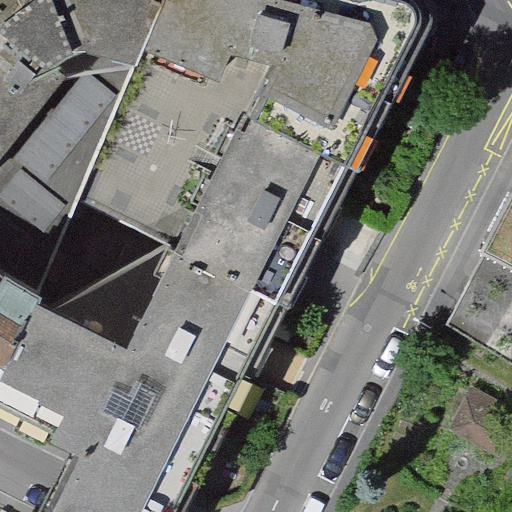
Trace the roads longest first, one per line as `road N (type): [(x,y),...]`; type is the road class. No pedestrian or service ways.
road 1 (residential): [(511,57),(278,511)]
road 2 (residential): [(113,511),(0,450)]
